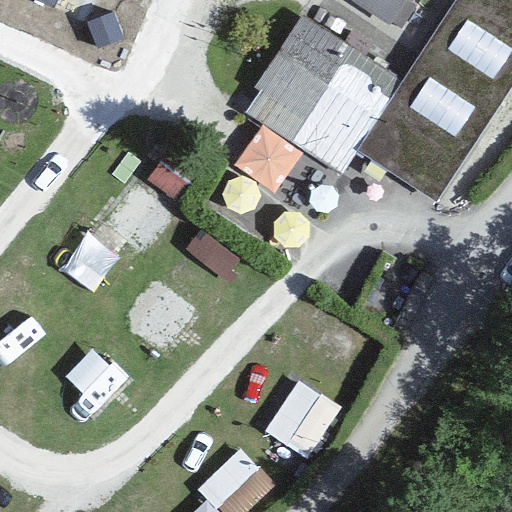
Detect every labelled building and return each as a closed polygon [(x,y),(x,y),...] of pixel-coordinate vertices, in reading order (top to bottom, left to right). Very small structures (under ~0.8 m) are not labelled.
[(511,88),(511,0),(459,0),(402,90),(305,29),(253,111),(343,167),(354,150),(439,203),(511,88)] [(403,0),(363,0),(392,18),(403,0)] [(261,119),(234,157),(273,185),(300,146),(261,119)] [(75,255),(113,285),(149,240),(111,210),(75,255)] [(122,324),(166,354),(200,305),(156,275),(122,324)] [(301,470),(343,398),(299,373),(257,445),(301,470)] [(252,445),(191,474),(209,511),(227,511),(274,490),(252,445)]
